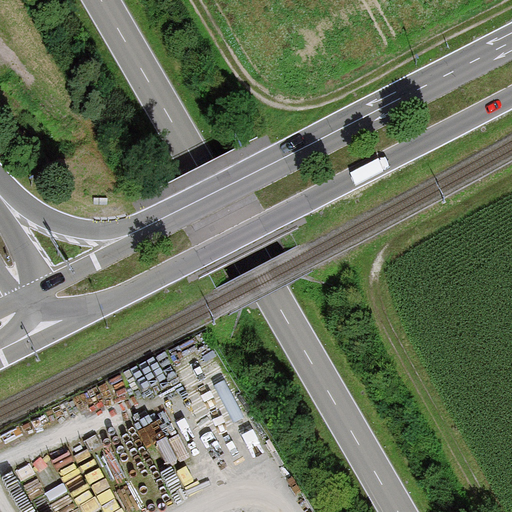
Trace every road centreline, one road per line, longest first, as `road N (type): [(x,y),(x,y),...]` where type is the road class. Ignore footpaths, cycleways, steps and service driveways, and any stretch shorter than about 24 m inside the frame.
road 1 (primary): [(405,511),(106,0)]
road 2 (primary): [(106,303),(511,101)]
road 3 (track): [(490,511),(385,320),(377,279),(399,244),(511,183)]
road 4 (primary): [(511,40),(156,227)]
road 5 (track): [(511,8),(348,94),(301,108),(262,96),(195,0)]
road 6 (unknown): [(0,448),(130,395),(151,405),(208,510)]
road 7 (secondary): [(156,227),(80,231),(29,208),(0,184)]
road 8 (primary): [(156,227),(31,298)]
